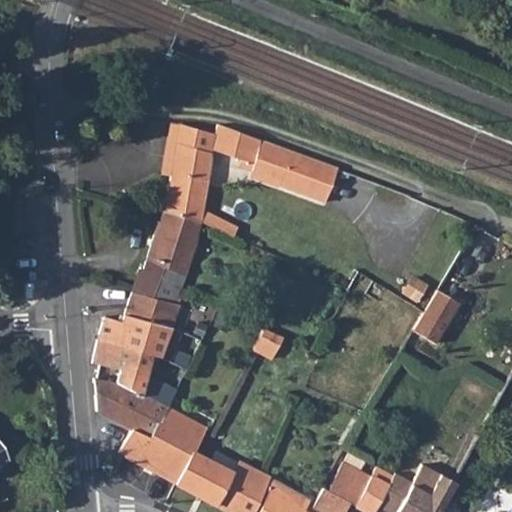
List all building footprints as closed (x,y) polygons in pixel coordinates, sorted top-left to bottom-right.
[(169,173),(162,208),(196,217),(204,178),(206,157),(207,153),(209,147),(248,161),(256,138),(214,123),(212,123),(210,131),(176,122),(167,164),(169,173)] [(248,161),(246,166),(275,176),(274,181),(321,197),(332,166),(256,138),(248,161)] [(136,267),(129,290),(169,300),(193,243),(196,217),(162,208),(155,225),(139,268),(136,267)] [(461,258),(484,270),(501,238),(478,226),(461,258)] [(420,302),(430,283),(414,273),(403,293),(420,302)] [(418,312),(409,327),(431,340),(455,300),(434,287),(418,312)] [(127,323),(120,347),(150,355),(157,357),(175,304),(176,302),(169,300),(129,290),(121,315),(128,317),(127,323)] [(102,316),(88,362),(96,365),(115,371),(120,347),(127,323),(119,321),(102,316)] [(276,356),(282,335),(264,330),(258,351),(276,356)] [(115,371),(111,384),(138,393),(150,355),(120,347),(115,371)] [(93,379),(111,384),(115,371),(96,365),(93,379)] [(93,379),(90,378),(93,410),(129,427),(146,436),(163,406),(138,393),(111,384),(93,379)] [(146,436),(132,462),(172,483),(190,450),(203,427),(184,416),(188,408),(176,401),(171,410),(163,406),(146,436)] [(120,443),(114,453),(132,462),(146,436),(129,427),(120,443)] [(190,450),(172,483),(230,511),(249,511),(262,487),(261,486),(264,480),(258,477),(257,476),(253,482),(203,458),(190,450)] [(320,486),(309,505),(316,509),(321,511),(341,511),(347,502),(352,505),(367,474),(340,460),(326,489),(320,486)] [(389,511),(432,511),(433,510),(450,479),(414,462),(404,481),(400,491),(389,511)] [(367,474),(352,505),(356,507),(366,511),(368,511),(384,482),(367,474)] [(384,482),(368,511),(389,511),(400,491),(384,482)] [(254,511),(303,511),(267,490),(254,511)] [(347,502),(341,511),(343,511),(356,507),(352,505),(347,502)]
